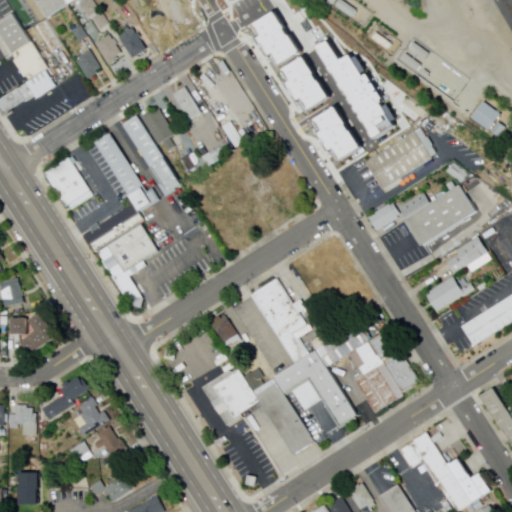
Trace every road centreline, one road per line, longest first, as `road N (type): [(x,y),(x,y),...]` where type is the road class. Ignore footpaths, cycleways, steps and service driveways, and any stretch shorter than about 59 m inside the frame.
road 1 (residential): [(511,480),(197,0)]
road 2 (primary): [(221,511),(0,164)]
road 3 (residential): [(511,356),(268,511)]
road 4 (residential): [(121,354),(342,212)]
road 5 (residential): [(0,160),(28,154),(222,37)]
road 6 (residential): [(108,334),(38,379),(0,379)]
